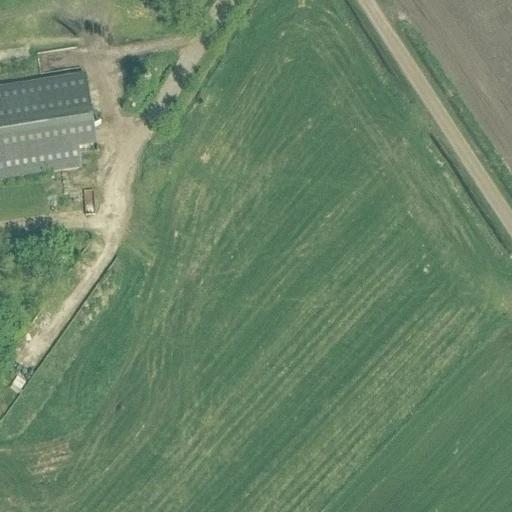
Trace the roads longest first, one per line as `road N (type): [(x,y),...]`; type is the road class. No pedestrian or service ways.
road 1 (track): [(228,0),(130,151),(119,205),(112,215),(83,215)]
road 2 (unclassified): [(511,229),(365,0)]
